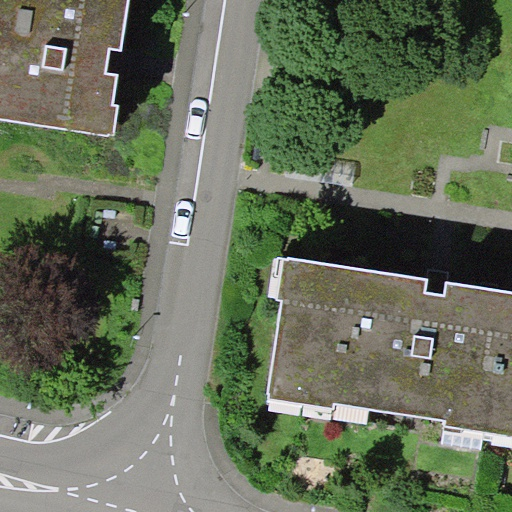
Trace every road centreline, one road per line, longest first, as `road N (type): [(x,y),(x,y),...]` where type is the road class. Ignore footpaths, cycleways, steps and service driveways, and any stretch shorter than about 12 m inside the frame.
road 1 (residential): [(147,491),(230,0)]
road 2 (residential): [(0,456),(147,491)]
